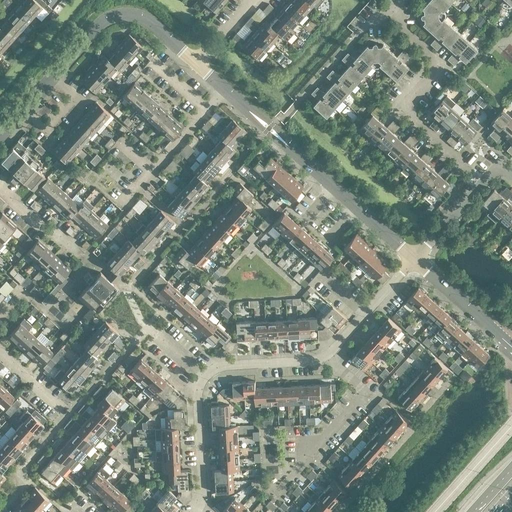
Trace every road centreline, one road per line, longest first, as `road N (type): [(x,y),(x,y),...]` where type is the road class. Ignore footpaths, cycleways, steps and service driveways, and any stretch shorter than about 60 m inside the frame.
road 1 (residential): [(382,22),(439,72),(404,111),(479,177)]
road 2 (residential): [(195,65),(135,14),(122,14),(109,18),(53,81)]
road 3 (residential): [(297,472),(360,395),(325,359)]
road 4 (residential): [(333,188),(222,89)]
road 5 (residential): [(195,511),(202,495),(195,390),(203,378)]
road 6 (residential): [(203,378),(216,369),(325,359)]
road 7 (residential): [(505,342),(413,260)]
